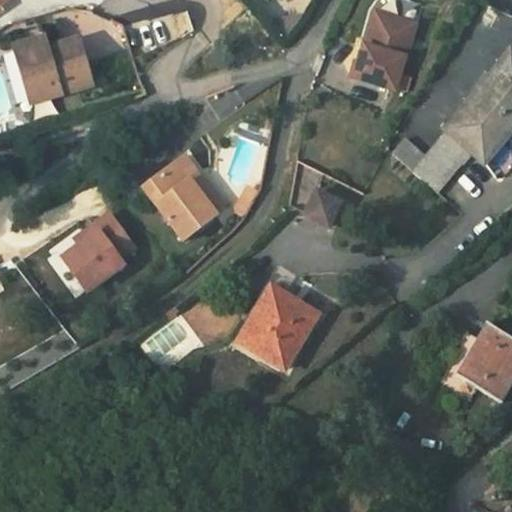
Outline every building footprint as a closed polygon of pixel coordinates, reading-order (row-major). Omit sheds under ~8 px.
[(382,15),(375,13),(366,47),(373,49),(382,15)] [(352,78),(396,90),(405,58),(406,59),(416,24),(382,15),(373,49),(366,47),(365,47),(360,64),(356,63),(352,78)] [(48,51),(45,40),(15,48),(31,105),(90,88),(78,43),(48,51)] [(511,55),(511,54),(424,158),(412,172),(438,195),(471,155),(484,165),(511,131),(511,55)] [(0,114),(12,110),(0,79),(0,114)] [(412,172),(424,158),(403,140),(391,155),(412,172)] [(183,156),(143,188),(184,240),(217,214),(201,195),(199,197),(187,182),(197,173),(183,156)] [(317,194),(306,217),(328,228),(340,205),(317,194)] [(90,240),(63,261),(88,294),(124,266),(120,260),(135,249),(109,215),(93,228),(102,239),(94,245),(90,240)] [(22,267),(0,272),(0,288),(2,298),(0,298),(0,316),(32,308),(22,267)] [(239,344),(286,371),(318,319),(298,308),(296,311),(269,294),(239,344)] [(199,296),(180,321),(210,344),(229,319),(199,296)] [(500,403),(511,384),(511,342),(488,328),(479,342),(468,335),(460,347),(472,355),(458,377),(500,403)] [(389,434),(378,452),(400,466),(410,448),(389,434)]
